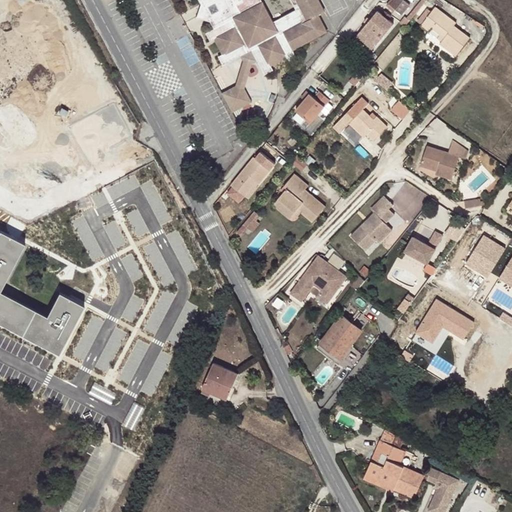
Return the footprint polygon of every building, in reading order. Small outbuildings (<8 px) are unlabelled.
[(213,0),(212,0),(201,6),(197,18),(209,21),(220,15),(223,8),(219,2),(213,0)] [(239,56),(250,50),(256,61),(264,74),(272,70),(270,65),(268,62),(284,53),(286,57),(288,61),(296,57),(292,49),(326,31),(317,14),(323,11),(317,0),(198,0),(201,6),(212,0),(213,0),(219,2),(223,8),(220,15),(209,21),(213,29),(206,33),(210,41),(214,39),(218,37),(225,52),(222,54),(217,56),(222,65),(239,56)] [(390,0),(406,13),(417,0),(390,0)] [(442,41),(457,53),(471,35),(455,23),(458,20),(437,4),(423,23),(431,29),(434,26),(447,36),(442,41)] [(378,9),(362,29),(378,42),(394,23),(378,9)] [(0,32),(0,134),(14,142),(57,58),(2,29),(0,32)] [(362,29),(357,34),(373,48),(378,42),(362,29)] [(218,37),(214,39),(222,54),(225,52),(218,37)] [(250,50),(239,56),(242,62),(235,87),(220,95),(230,114),(251,103),(243,88),(250,64),(256,61),(250,50)] [(268,62),(270,65),(286,57),(284,53),(268,62)] [(314,90),(308,97),(300,106),(315,118),(333,96),(323,88),(318,93),(314,90)] [(306,95),(308,97),(314,90),(311,88),(306,95)] [(352,119),(368,134),(371,131),(377,137),(390,122),(378,113),(376,116),(371,112),(365,107),(371,100),(364,94),(350,109),(356,114),(352,119)] [(393,108),(405,118),(413,109),(402,99),(393,108)] [(0,319),(60,351),(85,303),(61,290),(49,315),(1,289),(26,241),(119,289),(136,255),(123,248),(125,244),(140,252),(157,217),(130,203),(134,196),(121,189),(117,196),(80,176),(82,172),(115,190),(134,156),(47,109),(28,144),(26,147),(33,151),(35,147),(50,155),(48,159),(36,153),(16,188),(30,196),(29,199),(15,192),(0,220),(0,227),(2,229),(0,233),(0,319)] [(363,139),(368,134),(352,119),(347,124),(363,139)] [(320,133),(327,139),(335,128),(328,123),(320,133)] [(434,167),(433,170),(448,176),(457,155),(464,157),(468,149),(452,138),(446,150),(426,143),(419,161),(434,167)] [(511,141),(502,155),(511,162),(511,141)] [(235,182),(248,193),(260,178),(264,181),(275,168),(258,154),(235,182)] [(213,179),(209,169),(203,171),(208,180),(213,179)] [(282,196),(297,209),(300,205),(316,218),(328,203),(310,187),(313,184),(298,171),(287,184),(290,186),(282,196)] [(260,178),(248,193),(252,196),(264,181),(260,178)] [(292,214),(297,209),(282,196),(277,201),(292,214)] [(394,206),(385,197),(371,210),(375,214),(366,222),(370,226),(366,230),(362,226),(351,237),(366,252),(376,242),(380,245),(393,231),(386,224),(395,216),(390,210),(394,206)] [(248,236),(264,216),(256,209),(240,229),(248,236)] [(366,222),(362,226),(366,230),(370,226),(366,222)] [(448,234),(461,239),(466,227),(453,222),(448,234)] [(414,238),(406,253),(428,264),(444,237),(436,232),(428,246),(414,238)] [(488,233),(468,262),(491,277),(510,247),(488,233)] [(173,252),(147,277),(187,317),(199,305),(192,298),(189,300),(166,277),(182,261),(173,252)] [(319,257),(314,264),(324,272),(329,265),(319,257)] [(328,304),(347,278),(329,265),(324,272),(314,264),(292,295),(302,302),(311,291),(315,286),(323,292),(319,297),(328,304)] [(511,280),(502,274),(494,284),(511,296),(511,280)] [(311,291),(319,297),(323,292),(315,286),(311,291)] [(469,339),(480,320),(439,297),(418,332),(439,343),(448,327),(469,339)] [(405,300),(398,310),(403,314),(411,304),(405,300)] [(322,345),(341,359),(362,332),(342,317),(322,345)] [(510,360),(511,361),(511,339),(502,355),(511,360),(510,360)] [(338,364),(341,359),(322,345),(319,350),(338,364)] [(299,367),(308,385),(319,380),(312,366),(319,356),(312,351),(299,367)] [(511,370),(511,361),(510,360),(511,360),(502,355),(498,361),(511,370)] [(203,386),(226,397),(237,374),(214,363),(203,386)] [(409,374),(418,379),(422,371),(412,365),(404,377),(406,379),(409,374)] [(225,400),(226,397),(203,386),(201,389),(225,400)] [(464,420),(469,412),(456,404),(461,395),(452,389),(447,398),(433,390),(428,398),(443,407),(452,413),(464,420)] [(456,404),(469,412),(475,404),(461,395),(456,404)] [(452,413),(443,407),(440,412),(449,418),(452,413)] [(378,441),(399,450),(402,441),(382,433),(378,441)] [(399,465),(404,452),(399,450),(378,441),(374,452),(387,457),(383,467),(370,462),(364,474),(389,485),(390,481),(397,484),(395,489),(415,498),(423,476),(406,469),(399,465)] [(387,457),(374,452),(370,462),(383,467),(387,457)] [(399,465),(406,469),(412,456),(404,452),(399,465)] [(428,475),(426,480),(435,483),(434,487),(439,489),(437,495),(435,494),(428,511),(430,511),(445,511),(459,479),(428,467),(425,474),(428,475)] [(362,480),(393,493),(395,489),(397,484),(390,481),(389,485),(364,474),(362,480)]
